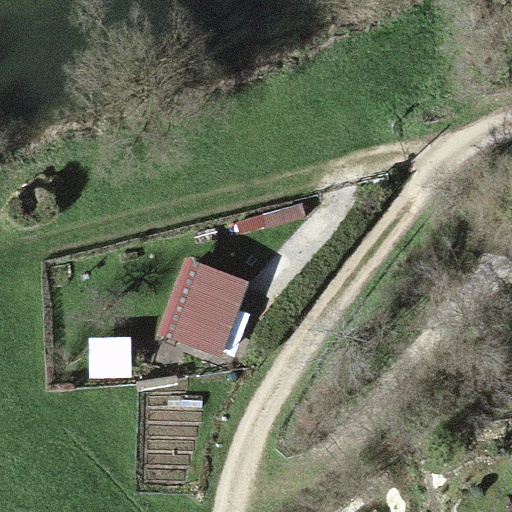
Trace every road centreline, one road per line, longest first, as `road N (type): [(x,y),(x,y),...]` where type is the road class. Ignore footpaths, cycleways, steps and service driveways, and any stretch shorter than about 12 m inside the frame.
road 1 (track): [(455,140),(0,239)]
road 2 (track): [(455,140),(298,341),(242,450),(227,511)]
